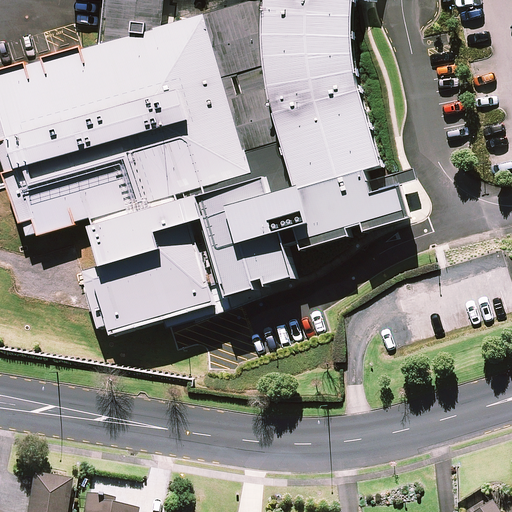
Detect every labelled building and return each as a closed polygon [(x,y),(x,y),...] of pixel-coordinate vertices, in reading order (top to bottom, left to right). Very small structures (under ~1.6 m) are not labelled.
[(397,159),(383,130),(368,34),(362,0),(123,0),(116,38),(224,6),(264,144),(302,136),(313,182),(397,159)] [(0,71),(0,83),(44,234),(271,168),(264,144),(224,6),(116,38),(0,71)] [(67,511),(72,480),(35,474),(29,511),(67,511)] [(473,511),(506,511),(497,495),(472,509),(473,511)] [(137,511),(138,509),(87,502),(85,511),(137,511)]
